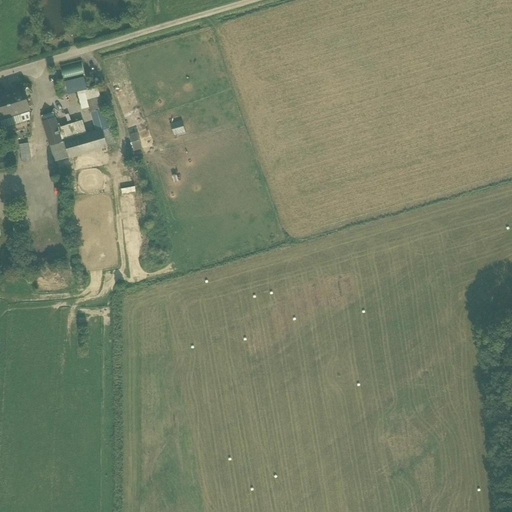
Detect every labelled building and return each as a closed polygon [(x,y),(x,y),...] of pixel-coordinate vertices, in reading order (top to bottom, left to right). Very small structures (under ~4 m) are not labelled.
[(63,81),(81,76),(85,75),(82,63),(60,68),(63,81)] [(77,92),(85,90),(81,76),(63,81),(54,83),(57,97),(77,92)] [(97,87),(85,90),(90,109),(92,108),(91,108),(102,104),(97,87)] [(0,118),(30,109),(24,89),(0,97),(0,118)] [(82,111),(90,109),(85,90),(77,92),(82,111)] [(103,131),(109,129),(102,104),(91,108),(92,108),(90,109),(98,132),(103,131)] [(31,119),(30,109),(0,118),(0,120),(2,128),(3,128),(31,119)] [(42,116),(43,122),(54,119),(52,113),(42,116)] [(31,119),(3,128),(6,137),(31,129),(31,119)] [(57,128),(54,119),(43,122),(51,145),(61,142),(57,128)] [(64,141),(87,135),(83,121),(57,128),(61,142),(64,141)] [(142,149),(135,127),(127,129),(134,151),(142,149)] [(109,129),(103,131),(107,148),(114,146),(109,129)] [(64,141),(69,158),(107,148),(103,131),(98,132),(87,135),(64,141)] [(61,142),(51,145),(56,161),(69,158),(64,141),(61,142)] [(98,183),(98,193),(110,192),(109,182),(98,183)] [(134,186),(121,189),(122,195),(135,192),(134,186)] [(128,198),(120,199),(121,212),(129,211),(128,198)] [(124,241),(132,240),(132,228),(123,229),(124,241)]
